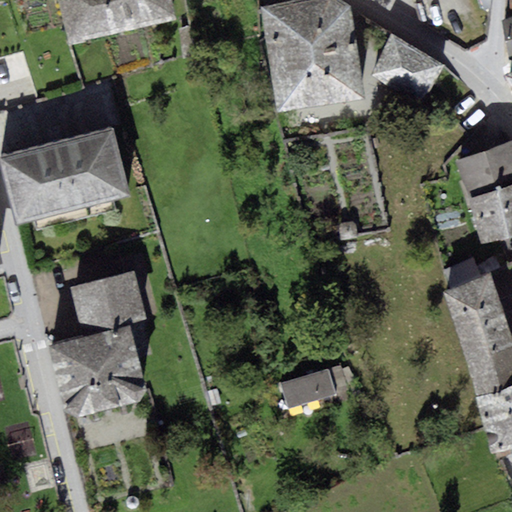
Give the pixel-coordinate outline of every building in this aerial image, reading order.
[(173,0),(58,0),(68,45),(178,21),(173,0)] [(365,98),(351,5),(343,0),(294,0),(262,7),(278,112),(365,98)] [(511,16),(511,17),(500,20),(509,60),(511,58),(511,16)] [(393,36),(372,75),(421,104),(445,67),(393,36)] [(113,129),(0,157),(0,167),(14,226),(130,197),(113,129)] [(511,146),(511,143),(455,162),(484,248),(511,238),(511,146)] [(70,287),(83,338),(129,326),(147,321),(134,270),(70,287)] [(444,294),(476,397),(500,392),(511,386),(511,340),(490,274),(444,294)] [(83,338),(48,347),(66,413),(80,417),(140,402),(146,390),(138,361),(156,356),(147,321),(129,326),(83,338)] [(339,365),(279,383),(287,410),(347,392),(339,365)] [(511,386),(500,392),(476,397),(493,455),(511,452),(511,386)]
